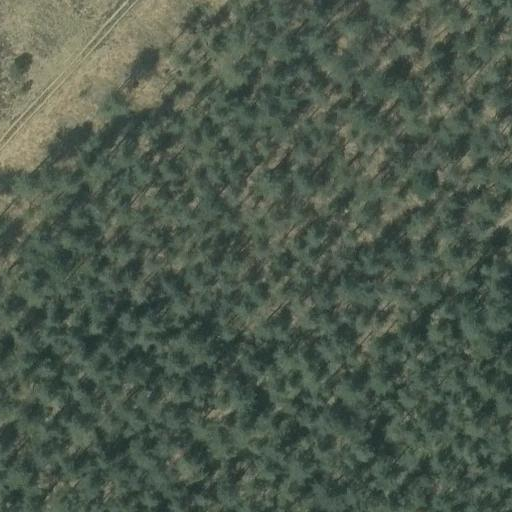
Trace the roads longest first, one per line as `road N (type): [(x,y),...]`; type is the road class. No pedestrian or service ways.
road 1 (track): [(511,220),(343,327),(242,407),(135,511)]
road 2 (track): [(0,153),(141,0)]
